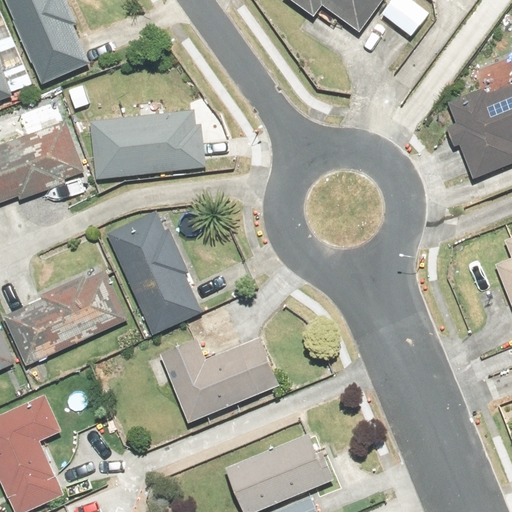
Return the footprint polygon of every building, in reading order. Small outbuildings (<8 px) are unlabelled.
[(10,0),(49,85),(98,63),(81,25),(86,23),(75,0),(10,0)] [(389,0),(299,0),(319,15),(329,2),(367,30),(389,0)] [(0,102),(20,96),(0,43),(0,102)] [(511,85),(491,93),(488,86),(453,100),(462,122),(452,125),(460,145),(465,143),(479,177),(511,164),(511,85)] [(95,119),(101,177),(212,166),(208,124),(202,125),(200,109),(95,119)] [(71,121),(0,145),(0,203),(23,196),(25,200),(73,183),(72,179),(89,173),(71,121)] [(164,209),(113,231),(157,333),(208,311),(192,273),(197,271),(177,226),(172,229),(164,209)] [(511,237),(511,238),(511,240),(511,257),(500,262),(511,292),(511,237)] [(9,315),(32,364),(135,317),(113,268),(93,278),(91,273),(46,293),(48,298),(9,315)] [(0,369),(21,360),(0,314),(0,369)] [(204,337),(167,352),(196,422),(289,385),(268,334),(213,357),(204,337)] [(53,393),(0,416),(0,462),(22,511),(28,511),(71,493),(47,439),(69,430),(53,393)] [(316,432),(234,466),(253,511),(261,511),(344,478),(332,448),(324,451),(316,432)] [(323,511),(316,496),(278,511),(323,511)]
